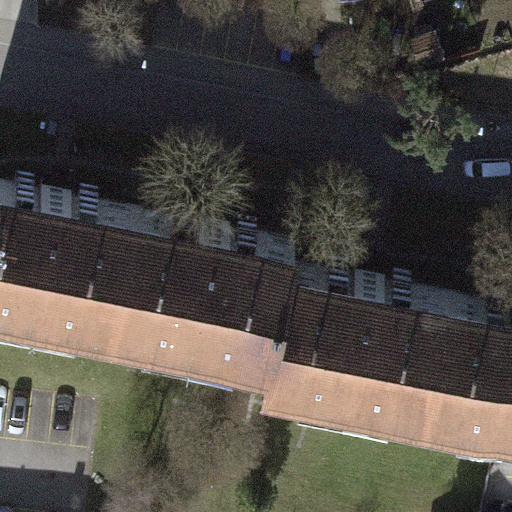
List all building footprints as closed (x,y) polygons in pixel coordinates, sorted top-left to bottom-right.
[(438,29),(412,38),(422,68),(448,59),(438,29)] [(0,292),(114,314),(139,182),(0,156),(0,292)] [(139,182),(114,314),(272,344),(291,247),(297,212),(139,182)] [(431,405),(455,278),(291,247),(272,344),(267,374),(431,405)] [(511,289),(455,278),(431,405),(511,419),(511,289)]
